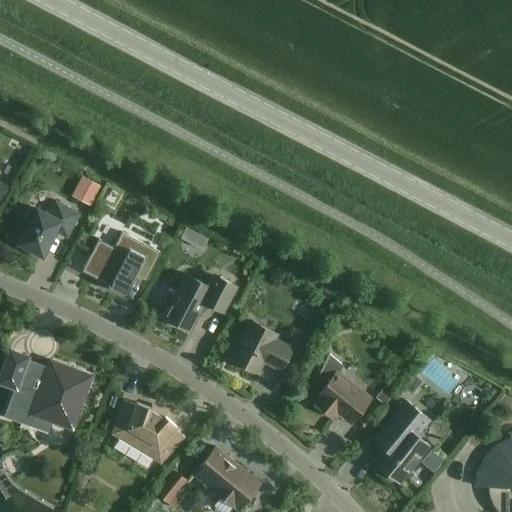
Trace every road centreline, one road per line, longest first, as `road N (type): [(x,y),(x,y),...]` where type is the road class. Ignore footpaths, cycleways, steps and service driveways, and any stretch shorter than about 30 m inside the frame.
road 1 (tertiary): [(511,241),(42,0)]
road 2 (residential): [(0,283),(66,306),(209,396),(349,511)]
